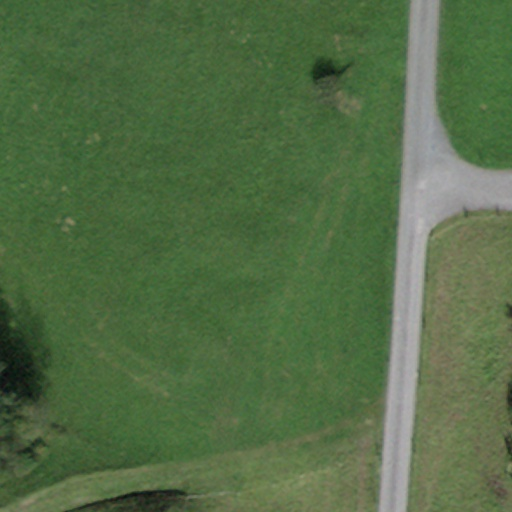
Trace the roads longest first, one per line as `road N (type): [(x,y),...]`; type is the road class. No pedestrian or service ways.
road 1 (unclassified): [(427,0),(393,511)]
road 2 (track): [(401,415),(300,454),(75,492),(30,511)]
